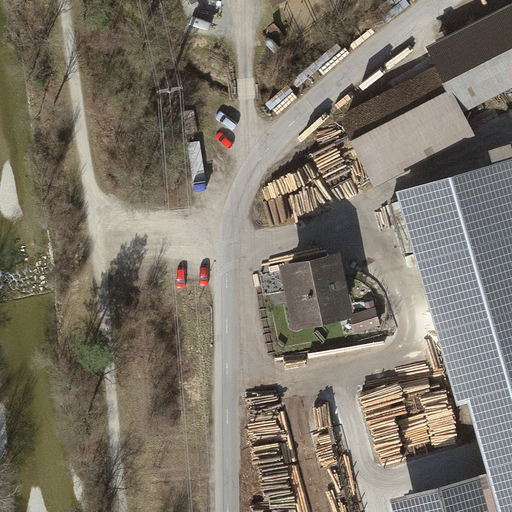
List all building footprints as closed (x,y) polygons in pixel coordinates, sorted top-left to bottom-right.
[(267,0),(272,10),(294,0),(267,0)] [(429,72),(340,116),(376,190),(474,142),(460,115),(511,89),(511,9),(421,54),(429,72)] [(282,27),(274,34),(289,51),(297,44),(282,27)] [(511,511),(511,169),(511,168),(397,200),(476,484),(483,511),(511,511)] [(335,259),(279,270),(290,331),(347,321),(335,259)] [(348,324),(355,340),(378,330),(371,314),(348,324)] [(483,511),(476,484),(388,508),(389,511),(483,511)]
